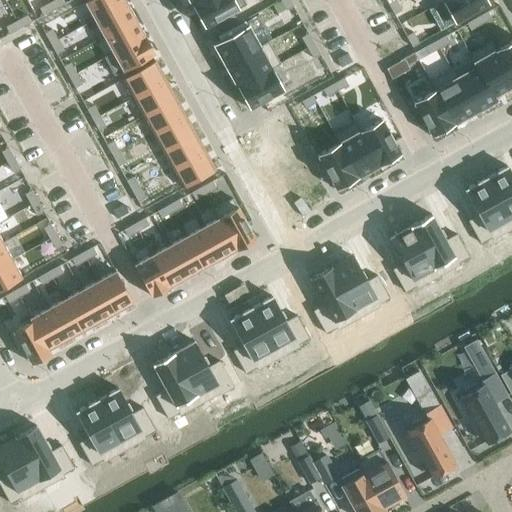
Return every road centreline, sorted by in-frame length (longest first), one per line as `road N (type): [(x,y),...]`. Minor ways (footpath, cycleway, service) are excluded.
road 1 (residential): [(294,253),(19,401)]
road 2 (residential): [(152,0),(294,253)]
road 3 (residential): [(511,129),(294,253)]
